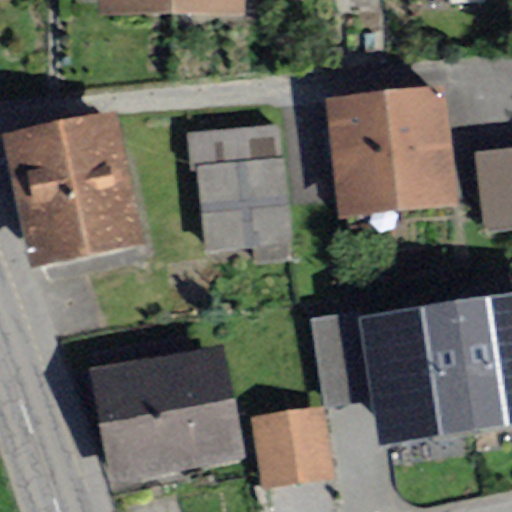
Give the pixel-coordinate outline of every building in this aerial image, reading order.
[(334,101),(345,201),(433,192),(425,118),(437,117),(434,90),(334,101)] [(14,164),(35,256),(133,234),(123,192),(109,196),(91,120),(23,135),(29,160),(14,164)] [(201,169),(209,249),(288,241),(277,127),(188,136),(191,170),(201,169)] [(511,219),(511,158),(476,163),(482,223),(511,219)] [(511,312),(456,321),(471,420),(511,414),(511,312)] [(392,432),(471,420),(456,321),(378,333),(392,432)] [(100,375),(120,479),(235,457),(218,366),(183,372),(181,360),(100,375)] [(257,412),(260,485),(335,481),(331,408),(257,412)]
